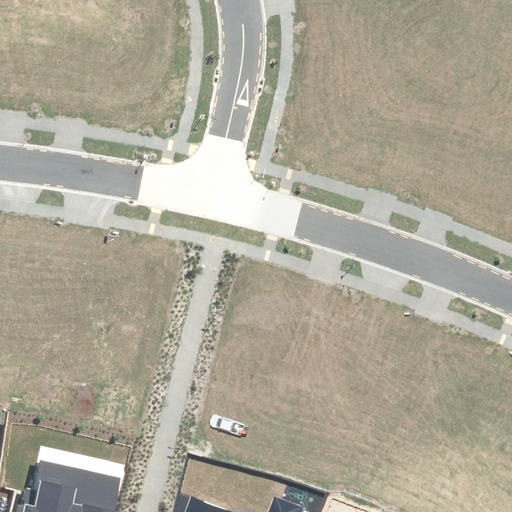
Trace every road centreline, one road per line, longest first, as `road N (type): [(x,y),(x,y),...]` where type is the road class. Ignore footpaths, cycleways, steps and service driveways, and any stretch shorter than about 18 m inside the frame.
road 1 (residential): [(511,295),(419,257),(213,196)]
road 2 (residential): [(213,196),(0,160)]
road 3 (residential): [(213,196),(242,57),(238,0)]
